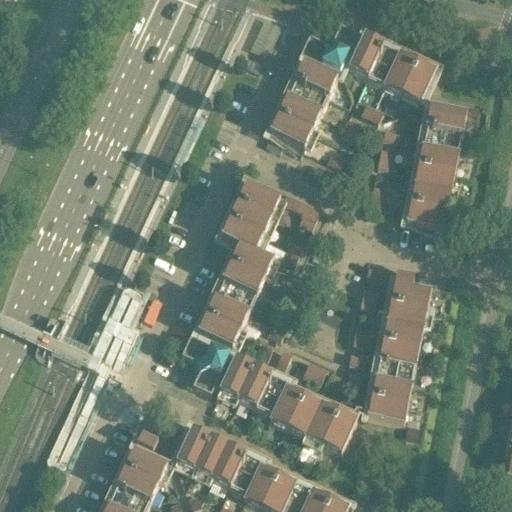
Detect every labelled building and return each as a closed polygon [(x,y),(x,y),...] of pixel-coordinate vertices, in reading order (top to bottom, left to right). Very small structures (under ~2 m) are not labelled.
[(333,47),(327,49),(339,81),(357,42),(339,34),(333,47)] [(254,39),(247,54),(272,65),(279,50),(254,39)] [(339,81),(327,49),(322,51),(308,45),(300,63),(339,81)] [(364,87),(380,53),(362,45),(347,78),(364,87)] [(382,95),(397,61),(380,53),(364,87),(382,95)] [(433,78),(397,61),(382,95),(417,112),(433,78)] [(303,72),(295,89),(328,105),(336,87),(303,72)] [(328,105),(295,89),(287,107),(320,122),(328,105)] [(433,106),(431,116),(439,118),(441,107),(433,106)] [(312,140),(320,122),(287,107),(279,124),(312,140)] [(449,109),(441,107),(439,118),(447,119),(449,109)] [(458,110),(449,109),(447,119),(455,121),(458,110)] [(466,112),(458,110),(455,121),(464,123),(466,112)] [(368,127),(373,115),(365,111),(359,123),(368,127)] [(464,123),(463,124),(473,126),(476,114),(466,112),(464,123)] [(382,118),(373,115),(368,127),(376,130),(382,118)] [(431,116),(428,116),(424,136),(459,143),(463,124),(464,123),(455,121),(447,119),(439,118),(431,116)] [(312,140),(279,124),(270,143),(277,147),(284,150),(303,159),(312,140)] [(347,126),(343,134),(355,140),(359,132),(347,126)] [(355,140),(343,134),(340,142),(352,148),(355,140)] [(456,162),(459,143),(424,136),(420,155),(456,162)] [(383,138),(382,146),(395,149),(396,140),(383,138)] [(277,147),(270,143),(265,153),(272,156),(277,147)] [(284,150),(277,147),(272,156),(279,160),(284,150)] [(448,200),(456,162),(420,155),(413,193),(448,200)] [(380,156),(378,165),(391,168),(393,159),(380,156)] [(330,161),(327,169),(339,175),(343,167),(330,161)] [(389,177),(391,168),(378,165),(376,174),(389,177)] [(440,238),(448,200),(413,193),(405,231),(440,238)] [(280,209),(246,194),(238,211),(271,227),(280,209)] [(372,194),(370,203),(383,206),(385,197),(372,194)] [(293,203),(286,200),(281,210),(288,214),(293,203)] [(300,207),(293,203),(288,214),(295,217),(300,207)] [(382,215),(383,206),(370,203),(368,212),(382,215)] [(306,210),(300,207),(295,217),(302,220),(306,210)] [(308,211),(306,210),(302,220),(304,221),(309,223),(313,213),(308,211)] [(271,227),(238,211),(230,229),(263,244),(271,227)] [(313,213),(309,223),(315,226),(320,216),(313,213)] [(309,223),(304,221),(299,230),(311,235),(315,226),(309,223)] [(230,229),(221,248),(238,256),(239,254),(255,261),(263,244),(230,229)] [(291,247),(287,256),(299,262),(303,253),(291,247)] [(238,256),(231,273),(264,288),(273,269),(255,261),(239,254),(238,256)] [(295,270),(299,262),(287,256),(283,265),(295,270)] [(256,306),(264,288),(231,273),(222,290),(256,306)] [(374,276),(367,275),(365,285),(372,287),(374,276)] [(382,277),(374,276),(372,287),(380,288),(382,277)] [(389,279),(382,277),(380,288),(387,289),(389,279)] [(412,283),(389,279),(387,289),(393,291),(385,330),(421,337),(429,298),(410,294),(412,283)] [(248,323),(256,306),(222,290),(214,308),(248,323)] [(292,291),(288,299),(300,305),(304,297),(292,291)] [(363,295),(361,304),(374,307),(376,298),(363,295)] [(296,313),(300,305),(288,299),(284,308),(296,313)] [(373,315),(374,307),(361,304),(359,312),(373,315)] [(248,323),(214,308),(206,325),(240,341),(248,323)] [(240,341),(206,325),(198,343),(232,358),(240,341)] [(275,325),(272,334),(284,340),(288,331),(275,325)] [(413,375),(421,337),(385,330),(377,368),(413,375)] [(355,333),(353,342),(367,345),(369,335),(355,333)] [(281,348),(284,340),(272,334),(268,342),(281,348)] [(365,354),(367,345),(353,342),(352,351),(365,354)] [(195,371),(197,376),(229,364),(190,346),(181,365),(195,371)] [(268,366),(273,354),(264,350),(259,363),(268,366)] [(291,362),(282,358),(276,370),(285,375),(291,362)] [(363,364),(350,361),(348,370),(361,373),(363,364)] [(210,404),(229,364),(197,376),(198,382),(192,395),(210,404)] [(236,409),(253,376),(235,367),(219,401),(236,409)] [(413,375),(377,368),(374,387),(410,394),(413,375)] [(311,387),(317,375),(308,371),(302,383),(311,387)] [(325,379),(317,375),(311,387),(319,391),(325,379)] [(254,417),(270,384),(253,376),(236,409),(254,417)] [(358,378),(349,381),(353,394),(362,391),(358,378)] [(339,385),(330,381),(324,393),(333,398),(339,385)] [(271,425),(285,396),(287,397),(289,393),(270,384),(254,417),(271,425)] [(402,431),(410,394),(374,387),(366,424),(402,431)] [(304,446),(320,413),(287,397),(285,396),(271,425),(269,430),(304,446)] [(356,429),(320,413),(304,446),(340,463),(344,454),(348,447),(352,439),(356,429)] [(416,434),(406,432),(403,447),(414,449),(416,434)] [(191,439),(179,434),(176,440),(188,445),(191,439)] [(208,447),(191,439),(188,445),(185,452),(183,456),(182,458),(178,467),(175,472),(192,480),(208,447)] [(362,443),(352,439),(348,447),(358,451),(362,443)] [(188,445),(176,440),(173,446),(185,452),(188,445)] [(142,443),(126,478),(160,494),(168,476),(150,468),(158,450),(142,443)] [(173,446),(170,453),(182,458),(183,456),(185,452),(173,446)] [(210,489),(226,455),(208,447),(192,480),(210,489)] [(358,451),(348,447),(344,454),(354,459),(358,451)] [(182,458),(170,453),(169,455),(173,464),(178,467),(182,458)] [(354,459),(344,454),(340,463),(350,468),(354,459)] [(227,497),(243,463),(226,455),(210,489),(227,497)] [(252,489),(258,476),(260,477),(262,472),(243,463),(227,497),(245,505),(252,489)] [(249,511),(286,511),(295,493),(260,477),(258,476),(252,489),(245,505),(243,509),(249,511)] [(160,494),(126,478),(117,496),(151,511),(160,494)] [(506,487),(502,486),(500,498),(508,499),(510,488),(506,487)] [(306,511),(312,501),(295,493),(286,511),(306,511)] [(151,511),(117,496),(109,511),(151,511)] [(335,511),(312,501),(306,511),(335,511)]
